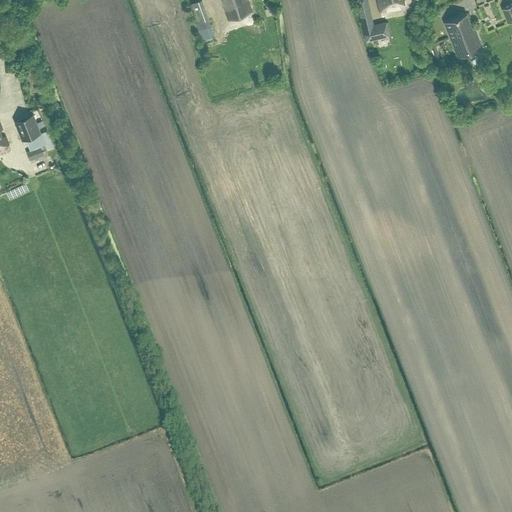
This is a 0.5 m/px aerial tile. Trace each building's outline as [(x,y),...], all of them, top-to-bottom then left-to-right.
[(196,0),(190,2),(203,38),(214,34),(202,0),(196,0)] [(220,0),(225,12),(247,4),(245,0),(220,0)] [(365,0),(355,0),(365,39),(387,34),(384,22),(371,25),(365,0)] [(376,0),(379,11),(403,6),(402,0),(376,0)] [(511,3),(502,7),(507,22),(511,20),(511,3)] [(271,14),(279,13),(277,6),(270,8),(271,14)] [(444,21),(457,56),(481,46),(474,27),(474,26),(471,27),(465,13),(466,13),(466,12),(443,21),(444,22),(444,21)] [(15,120),(22,140),(41,132),(33,113),(15,120)] [(40,145),(26,151),(30,159),(43,153),(40,145)]
